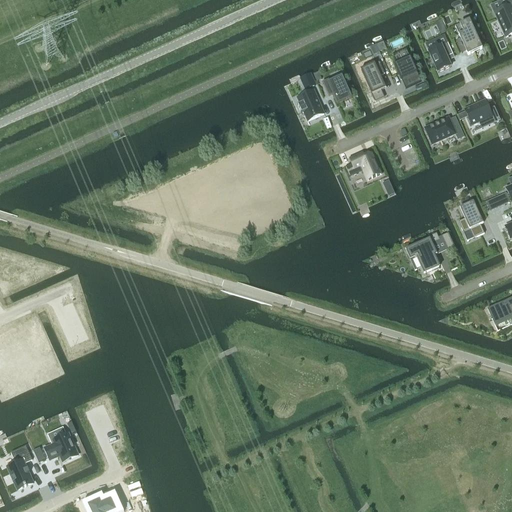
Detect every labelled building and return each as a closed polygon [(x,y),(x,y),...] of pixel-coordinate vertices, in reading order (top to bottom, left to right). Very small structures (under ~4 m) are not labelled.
[(511,35),(511,0),(506,0),(510,6),(494,13),(505,39),(511,35)] [(482,49),(469,21),(461,25),(464,33),(458,36),(460,40),(457,42),(457,41),(456,42),(461,54),(462,54),(462,53),(465,51),(468,56),(482,49)] [(440,22),(435,24),(440,36),(446,33),(440,22)] [(444,37),(425,46),(438,74),(451,68),(446,58),(453,55),(444,37)] [(376,47),(371,49),(374,56),(379,54),(376,47)] [(406,50),(391,57),(395,66),(394,66),(400,81),(402,81),(406,89),(421,82),(406,50)] [(385,88),(380,77),(385,75),(379,63),(362,71),(372,94),(385,88)] [(318,73),(313,75),(316,83),(321,80),(318,73)] [(305,91),(315,86),(310,75),(300,80),(305,91)] [(331,79),(322,83),(329,97),(332,95),(337,106),(352,99),(343,79),(342,77),(332,81),(331,79)] [(324,115),(313,92),(297,99),(300,105),(297,106),(301,115),(304,113),(308,123),(324,115)] [(485,102),(464,111),(465,113),(467,118),(472,127),(491,118),(494,124),(498,123),(500,122),(494,108),(489,110),(485,102)] [(465,113),(457,116),(460,121),(467,118),(465,113)] [(449,119),(425,130),(432,146),(455,136),(457,141),(464,138),(455,118),(449,121),(449,119)] [(381,176),(371,154),(364,158),(362,154),(349,160),(352,165),(344,169),(349,178),(363,172),(367,182),(381,176)] [(506,195),(499,198),(503,206),(509,203),(506,195)] [(465,220),(458,223),(463,234),(469,231),(473,240),(484,235),(480,226),(483,225),(481,221),(473,203),(460,209),(465,220)] [(420,244),(407,250),(412,260),(417,257),(418,259),(422,268),(425,275),(428,273),(439,269),(433,256),(436,255),(437,255),(432,245),(440,241),(436,234),(419,242),(420,244)] [(443,238),(442,238),(447,250),(453,247),(454,248),(448,234),(447,234),(448,236),(443,238)] [(511,299),(487,311),(489,315),(491,314),(494,321),(492,322),(494,326),(511,317),(511,315),(511,316),(509,309),(511,307),(511,299)] [(55,445),(44,450),(50,462),(56,459),(56,458),(59,456),(63,464),(78,457),(68,435),(53,442),(55,445)] [(22,462),(7,469),(17,492),(33,485),(24,465),(32,462),(26,447),(17,451),(22,462)] [(94,503),(88,506),(90,511),(116,511),(119,511),(113,499),(101,504),(100,501),(94,503)]
